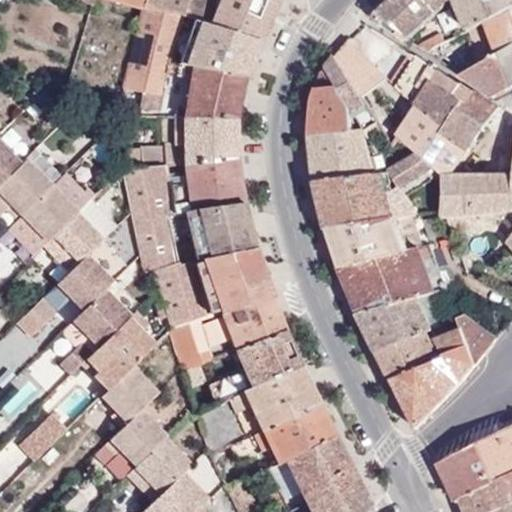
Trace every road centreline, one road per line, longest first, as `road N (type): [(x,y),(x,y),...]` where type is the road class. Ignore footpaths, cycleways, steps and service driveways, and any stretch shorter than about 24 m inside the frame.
road 1 (primary): [(336,0),(307,37),(282,105),(300,229),(355,377),(404,475)]
road 2 (tertiary): [(404,475),(511,345)]
